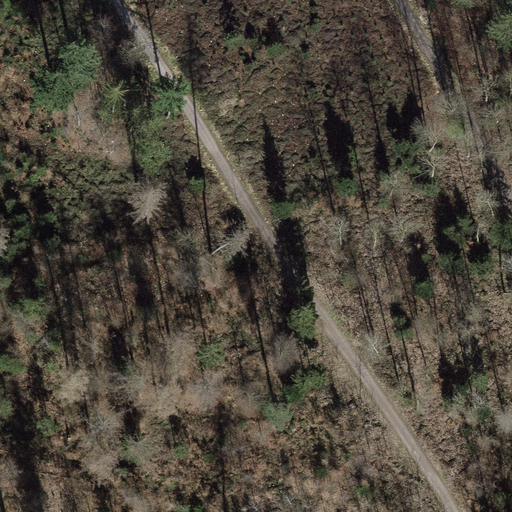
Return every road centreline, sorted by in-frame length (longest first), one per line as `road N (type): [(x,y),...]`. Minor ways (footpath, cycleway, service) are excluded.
road 1 (track): [(119,0),(455,511)]
road 2 (track): [(397,0),(511,213)]
